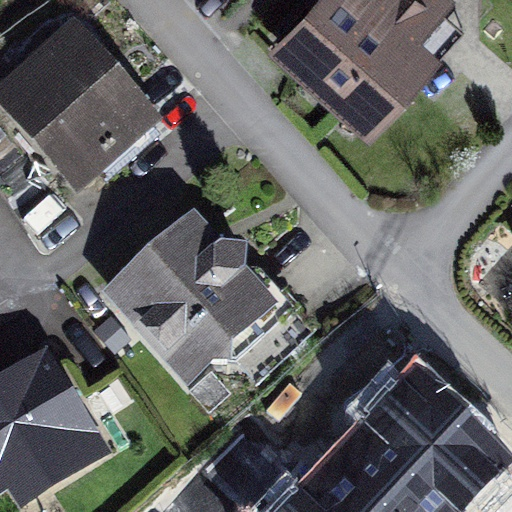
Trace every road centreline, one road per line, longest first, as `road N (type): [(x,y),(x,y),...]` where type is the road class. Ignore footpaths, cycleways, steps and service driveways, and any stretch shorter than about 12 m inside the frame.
road 1 (residential): [(401,282),(150,0)]
road 2 (residential): [(401,282),(511,155)]
road 3 (residential): [(511,389),(401,282)]
